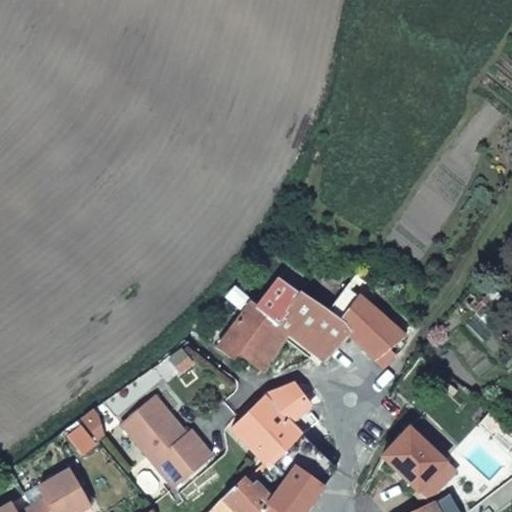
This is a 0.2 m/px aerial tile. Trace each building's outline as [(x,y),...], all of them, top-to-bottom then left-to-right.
[(297,291),(324,307),(338,290),(312,274),(308,278),(297,291)] [(324,307),(297,291),(294,293),(276,278),(254,303),(289,332),(315,354),(319,357),(324,360),(346,334),(324,307)] [(403,335),(343,285),(338,290),(324,307),(346,334),(365,350),(385,365),(394,353),(387,348),(403,335)] [(289,332),(254,303),(251,300),(218,347),(233,358),(239,351),(251,358),(262,366),(281,339),(283,336),(289,332)] [(261,395),(229,426),(271,456),(299,431),(290,420),(300,412),(310,403),(291,381),(261,395)] [(119,420),(172,484),(210,451),(200,439),(190,427),(183,433),(151,393),(119,420)] [(406,477),(426,497),(453,470),(449,465),(405,426),(382,452),(386,457),(406,477)] [(302,511),(309,503),(335,466),(300,431),(271,456),(249,481),(268,500),(254,511),(302,511)] [(34,511),(72,511),(88,503),(67,468),(36,486),(43,497),(30,505),(34,511)] [(241,473),(216,498),(205,510),(202,511),(254,511),(268,500),(249,481),(241,473)] [(430,501),(436,511),(459,511),(450,492),(430,501)] [(436,511),(430,501),(409,511),(436,511)] [(34,511),(30,505),(17,511),(11,502),(0,508),(0,511),(34,511)]
